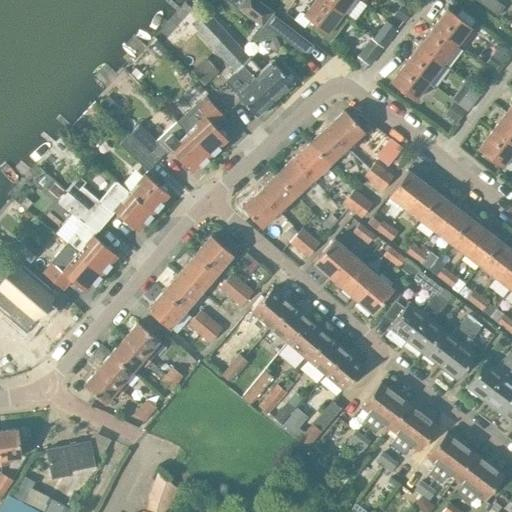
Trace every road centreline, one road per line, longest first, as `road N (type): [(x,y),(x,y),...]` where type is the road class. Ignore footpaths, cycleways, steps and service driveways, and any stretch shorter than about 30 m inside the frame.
road 1 (residential): [(511,456),(388,364),(211,200)]
road 2 (residential): [(211,200),(339,83),(511,209)]
road 3 (residential): [(44,389),(188,216),(211,200)]
